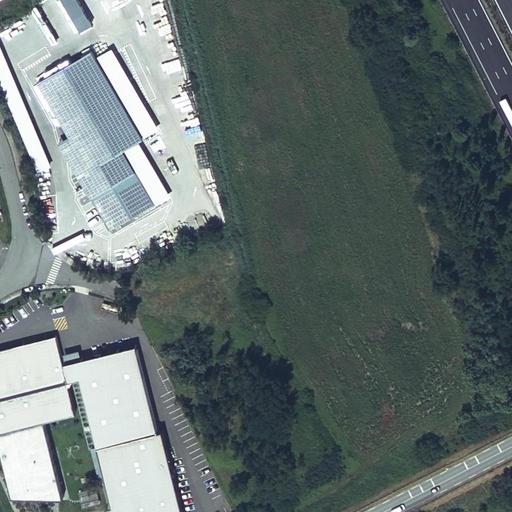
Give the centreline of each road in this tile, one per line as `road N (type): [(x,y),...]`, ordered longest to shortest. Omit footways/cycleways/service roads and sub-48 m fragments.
road 1 (unknown): [(124,62),(183,163),(184,196),(134,232),(71,239)]
road 2 (tertiary): [(380,511),(511,444)]
road 3 (unclassified): [(21,263),(25,239),(0,143)]
